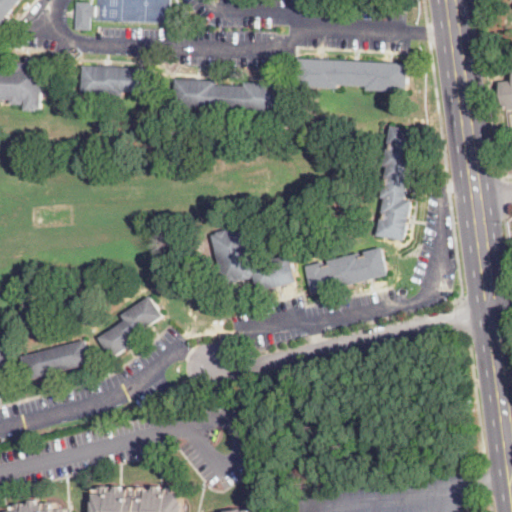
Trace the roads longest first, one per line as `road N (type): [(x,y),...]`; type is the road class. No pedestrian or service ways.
road 1 (primary): [(511,369),(462,0)]
road 2 (primary): [(464,188),(504,511)]
road 3 (residential): [(504,307),(245,371),(216,365)]
road 4 (primary): [(438,0),(464,188)]
